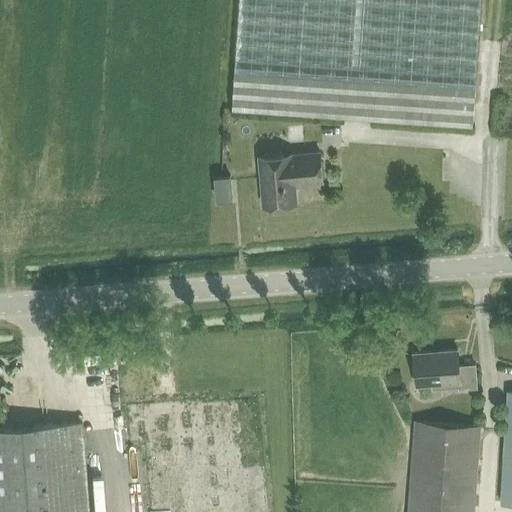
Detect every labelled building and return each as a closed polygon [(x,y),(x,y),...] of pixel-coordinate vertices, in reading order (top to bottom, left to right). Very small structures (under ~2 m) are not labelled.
[(480,0),(239,0),(232,106),(232,107),(343,115),(472,125),(478,40),(480,0)] [(320,177),(317,148),(256,153),(261,203),(293,200),(291,180),(320,177)] [(230,197),(228,175),(213,176),(214,198),(230,197)] [(458,349),(414,352),(417,385),(433,384),(433,388),(451,387),(451,382),(459,382),(459,387),(477,386),(475,364),(459,365),(458,349)] [(511,390),(508,390),(501,503),(511,503),(511,390)] [(284,511),(274,392),(219,396),(219,393),(133,400),(137,444),(153,443),(158,511),(284,511)] [(85,511),(78,420),(0,425),(0,511),(85,511)] [(415,420),(408,511),(475,511),(482,426),(415,420)]
